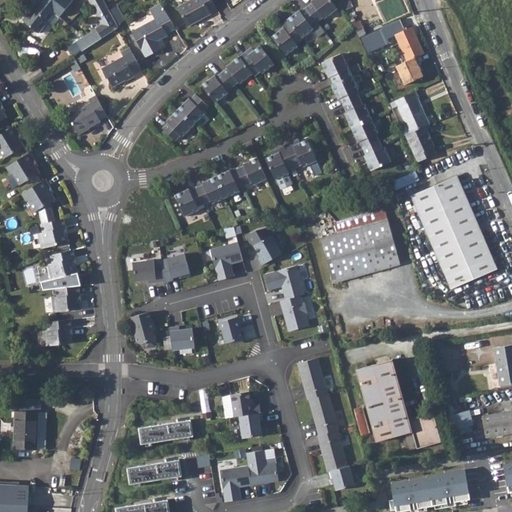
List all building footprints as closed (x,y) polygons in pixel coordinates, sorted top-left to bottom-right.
[(39,0),(22,19),(38,32),(54,13),(59,17),(73,1),(71,0),(39,0)] [(77,41),(83,51),(119,28),(108,9),(103,0),(89,0),(103,24),(77,41)] [(201,18),(189,0),(187,0),(177,6),(188,25),(201,18)] [(208,11),(216,7),(211,0),(189,0),(201,18),(210,13),(208,11)] [(338,10),(330,0),(313,0),(311,2),(312,3),(306,7),(318,23),(324,18),(325,20),(338,10)] [(159,4),(148,10),(154,20),(156,19),(154,15),(163,10),(159,4)] [(117,6),(111,9),(119,23),(125,20),(117,6)] [(318,23),(306,7),(300,12),(299,10),(286,19),(301,39),(314,30),(312,27),(318,23)] [(156,19),(154,20),(131,33),(144,58),(160,50),(156,42),(166,36),(165,34),(173,29),(163,10),(154,15),(156,19)] [(301,39),(286,19),(276,26),(279,30),(273,35),(271,36),(285,55),(287,53),(297,46),(295,44),(302,39),(301,39)] [(412,28),(395,36),(406,62),(424,53),(412,28)] [(382,29),(359,40),(366,55),(387,45),(389,43),(382,29)] [(387,45),(366,55),(369,62),(390,52),(387,45)] [(248,49),(239,56),(252,74),(254,77),(260,72),(262,74),(274,65),(259,46),(251,52),(248,49)] [(142,69),(130,47),(121,52),(123,56),(101,69),(107,79),(108,78),(113,87),(126,79),(127,81),(135,76),(134,74),(142,69)] [(334,85),(351,77),(348,69),(349,69),(343,54),(323,64),(329,78),(331,77),(334,85)] [(252,74),(239,56),(226,66),(227,67),(221,72),(232,87),(238,82),(239,84),(252,74)] [(232,87),(221,72),(214,77),(213,75),(201,85),(214,103),(227,93),(226,92),(232,87)] [(344,106),(361,98),(358,91),(359,90),(353,76),(334,85),(333,85),(339,100),(341,99),(344,106)] [(415,92),(389,104),(391,109),(397,106),(406,102),(407,104),(416,100),(419,99),(415,92)] [(107,115),(96,94),(89,99),(90,102),(69,114),(74,121),(73,122),(80,133),(90,128),(89,126),(101,119),(101,118),(107,115)] [(208,107),(194,94),(189,100),(187,98),(177,110),(193,125),(204,114),(202,112),(208,107)] [(361,98),(344,106),(347,113),(345,114),(352,128),(372,119),(366,105),(364,105),(361,98)] [(406,102),(397,106),(409,133),(405,135),(418,163),(435,155),(432,148),(433,147),(424,127),(428,125),(416,100),(407,104),(406,102)] [(193,125),(177,110),(165,121),(167,122),(161,128),(174,141),(180,136),(181,137),(193,125)] [(363,149),(380,141),(377,134),(379,133),(372,119),(352,128),(358,143),(360,142),(363,149)] [(14,125),(0,133),(0,151),(4,157),(23,145),(16,133),(18,132),(14,125)] [(295,140),(284,145),(295,168),(302,165),(303,167),(316,161),(306,139),(297,144),(295,140)] [(380,141),(363,149),(367,156),(365,157),(371,171),(392,162),(385,148),(383,149),(380,141)] [(295,168),(284,145),(273,150),(275,154),(265,159),(275,180),(289,174),(288,171),(295,168)] [(28,153),(5,168),(9,174),(11,173),(18,185),(37,173),(30,161),(33,159),(28,153)] [(266,179),(256,158),(242,164),(243,167),(237,170),(245,187),(251,184),(252,186),(266,179)] [(311,164),(316,176),(325,172),(319,160),(311,164)] [(245,187),(237,170),(231,173),(230,170),(216,177),(226,198),(240,192),(239,190),(245,187)] [(415,172),(393,181),(396,188),(418,179),(415,172)] [(226,198),(216,177),(202,183),(203,186),(196,189),(204,206),(211,203),(212,204),(226,198)] [(456,177),(411,196),(426,232),(450,289),(496,270),(473,217),(456,177)] [(44,180),(20,194),(24,201),(26,200),(33,212),(53,200),(46,188),(48,186),(44,180)] [(176,196),(186,218),(199,212),(198,209),(204,206),(196,189),(190,192),(189,190),(176,196)] [(334,223),(337,234),(386,220),(383,209),(334,223)] [(62,218),(39,224),(41,232),(36,233),(40,248),(66,242),(64,233),(63,234),(61,227),(64,226),(62,218)] [(386,220),(337,234),(320,238),(332,283),(399,264),(386,220)] [(331,220),(322,223),(325,233),(334,230),(331,220)] [(273,234),(252,245),(262,263),(283,252),(273,234)] [(238,241),(210,248),(217,280),(233,276),(230,264),(242,261),(238,241)] [(153,258),(132,261),(134,280),(155,278),(170,275),(171,279),(189,274),(182,245),(166,248),(168,255),(153,258)] [(72,249),(48,255),(51,263),(46,264),(50,279),(76,272),(74,264),(73,264),(71,258),(74,257),(72,249)] [(303,293),(297,266),(263,274),(267,289),(280,286),(283,298),(300,294),(303,293)] [(77,285),(53,288),(55,297),(50,297),(52,313),(79,310),(78,301),(76,301),(75,294),(78,294),(77,285)] [(283,298),(278,299),(286,332),(308,326),(300,294),(283,298)] [(150,313),(130,318),(137,346),(157,341),(150,313)] [(236,318),(218,323),(223,344),(241,339),(236,318)] [(69,319),(45,322),(46,330),(41,331),(43,346),(70,342),(69,334),(68,334),(67,328),(70,327),(69,319)] [(192,329),(170,332),(171,350),(194,348),(192,329)] [(511,346),(494,349),(500,387),(511,384),(511,346)] [(317,358),(297,363),(303,386),(307,399),(308,398),(327,393),(317,358)] [(360,435),(358,436),(361,446),(412,432),(417,449),(441,442),(433,413),(409,420),(392,360),(356,370),(373,432),(369,433),(360,435)] [(249,399),(248,392),(229,395),(233,417),(238,416),(259,413),(258,404),(250,405),(249,399)] [(327,393),(308,398),(313,416),(318,435),(337,430),(339,429),(329,393),(327,393)] [(16,411),(14,449),(35,449),(37,412),(16,411)] [(511,411),(482,417),(485,438),(511,433),(511,411)] [(44,412),(37,412),(35,449),(43,449),(45,447),(47,415),(44,412)] [(260,413),(259,413),(238,416),(241,438),(260,435),(259,429),(258,421),(262,421),(260,413)] [(356,422),(360,435),(369,433),(365,419),(356,422)] [(138,428),(140,444),(192,437),(189,420),(138,428)] [(347,465),(337,430),(318,435),(316,435),(321,453),(326,471),(330,470),(347,465)] [(272,448),(262,450),(265,465),(274,464),(272,448)] [(247,466),(219,470),(224,502),(240,499),(238,487),(238,485),(242,485),(242,486),(246,486),(258,484),(258,482),(264,481),(267,482),(272,482),(277,481),(274,464),(265,465),(262,450),(245,453),(247,466)] [(209,466),(207,454),(195,456),(197,467),(209,466)] [(126,468),(129,484),(180,476),(178,460),(126,468)] [(511,461),(503,464),(508,494),(511,493),(511,461)] [(354,485),(349,465),(347,465),(330,470),(334,485),(335,490),(354,485)] [(464,467),(389,483),(393,511),(406,511),(470,500),(464,467)] [(0,484),(0,511),(26,511),(28,486),(0,484)] [(115,511),(168,511),(166,500),(115,508),(115,511)]
